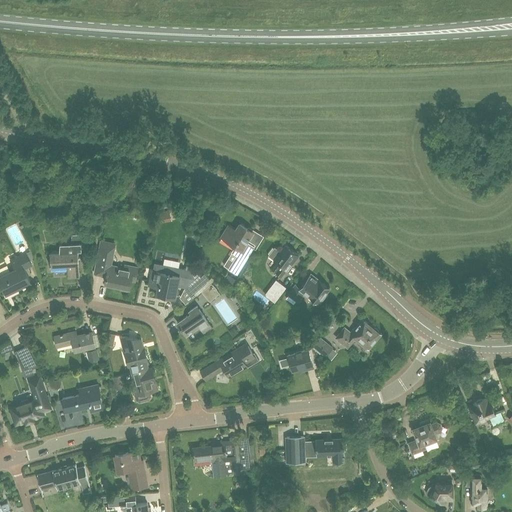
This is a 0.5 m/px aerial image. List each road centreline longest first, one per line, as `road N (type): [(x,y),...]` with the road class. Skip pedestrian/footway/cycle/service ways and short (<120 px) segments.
road 1 (tertiary): [(374,281),(314,233),(225,180),(0,129)]
road 2 (primary): [(0,19),(117,31),(335,36)]
road 3 (residential): [(0,337),(46,306),(143,315),(162,331),(182,382)]
road 4 (primary): [(511,20),(335,36)]
road 5 (primary): [(335,36),(511,31)]
road 6 (tertiary): [(199,419),(359,403)]
road 7 (tertiary): [(12,458),(157,424)]
road 8 (residential): [(416,511),(379,467),(359,403)]
